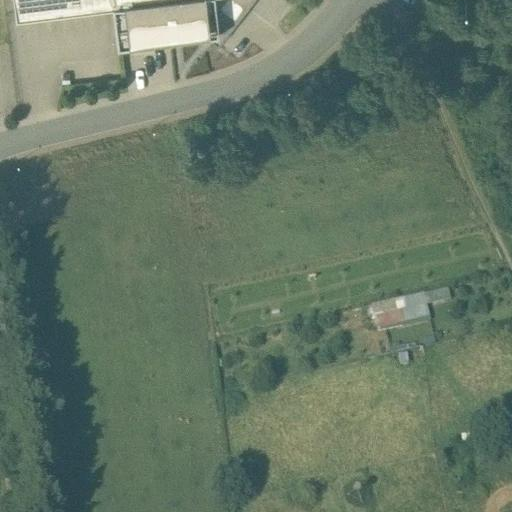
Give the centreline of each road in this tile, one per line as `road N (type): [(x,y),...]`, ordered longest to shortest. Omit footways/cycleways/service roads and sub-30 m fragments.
road 1 (residential): [(0,146),(252,78),(310,41),(348,0)]
road 2 (track): [(381,0),(396,10),(511,260)]
